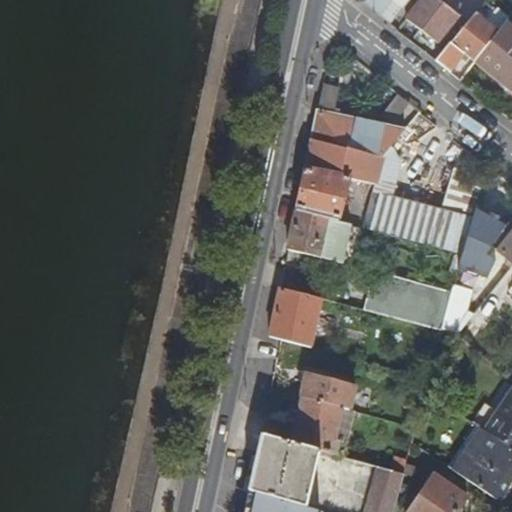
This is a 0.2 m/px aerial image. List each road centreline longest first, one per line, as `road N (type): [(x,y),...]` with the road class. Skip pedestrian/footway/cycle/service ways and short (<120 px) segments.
road 1 (secondary): [(204,511),(314,0)]
road 2 (secondary): [(294,0),(184,511)]
road 3 (residential): [(315,0),(511,152)]
